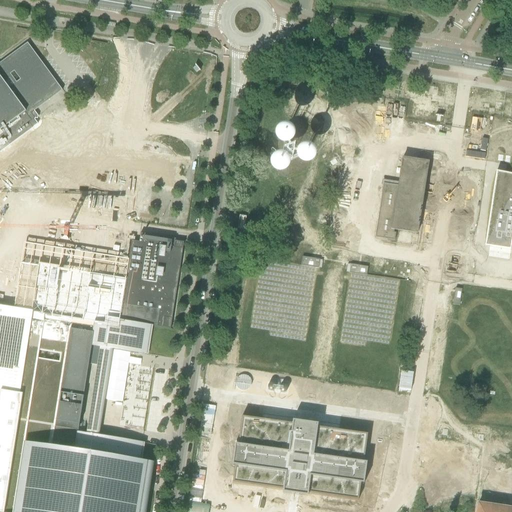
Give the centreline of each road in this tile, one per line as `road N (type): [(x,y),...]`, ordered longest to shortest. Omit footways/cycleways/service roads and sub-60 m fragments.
road 1 (unclassified): [(188,392),(237,85)]
road 2 (residential): [(410,424),(188,392)]
road 3 (secondary): [(445,59),(316,36)]
road 4 (unclassified): [(170,511),(188,392)]
